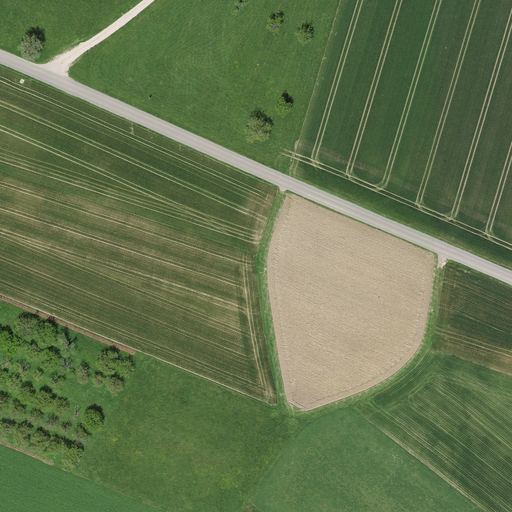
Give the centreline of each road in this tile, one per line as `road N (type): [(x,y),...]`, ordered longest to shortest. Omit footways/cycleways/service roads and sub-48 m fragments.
road 1 (tertiary): [(0,59),(511,277)]
road 2 (track): [(443,249),(432,336),(405,376),(350,404),(283,413)]
road 3 (track): [(286,182),(264,257),(283,413)]
road 4 (track): [(47,78),(150,0)]
